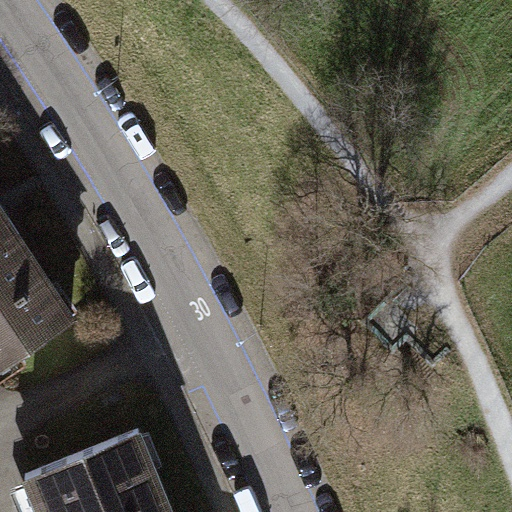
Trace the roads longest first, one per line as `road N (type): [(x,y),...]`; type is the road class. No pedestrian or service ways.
road 1 (residential): [(0,5),(47,65),(201,328),(279,511)]
road 2 (track): [(511,458),(417,247),(224,0)]
road 3 (track): [(511,171),(417,247)]
